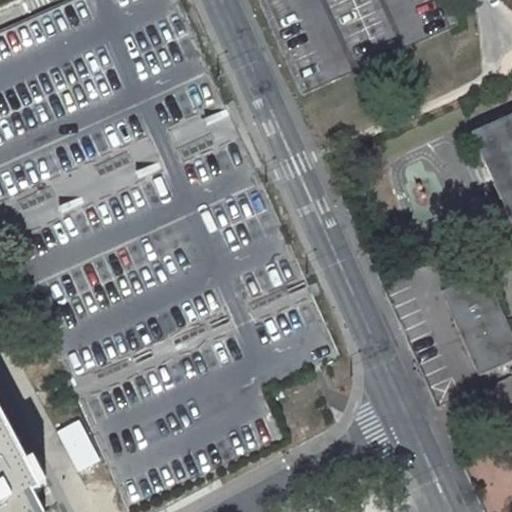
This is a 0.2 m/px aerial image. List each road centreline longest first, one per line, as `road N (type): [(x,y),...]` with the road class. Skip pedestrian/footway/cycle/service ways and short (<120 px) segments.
road 1 (tertiary): [(408,418),(222,0)]
road 2 (unclassified): [(233,511),(408,418)]
